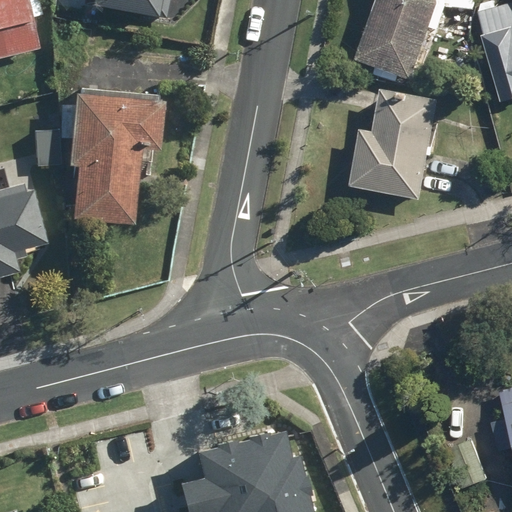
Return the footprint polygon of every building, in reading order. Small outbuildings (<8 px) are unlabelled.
[(24,0),(0,0),(0,59),(36,50),(24,0)] [(167,0),(94,0),(93,8),(165,20),(167,0)] [(381,0),(357,58),(410,80),(442,4),(440,0),(381,0)] [(511,3),(480,12),(487,37),(485,37),(503,103),(511,100),(511,3)] [(423,201),(443,100),(383,88),(375,131),(364,129),(353,187),(423,201)] [(164,102),(73,96),(68,168),(74,168),(71,220),(135,224),(139,147),(161,148),(164,102)] [(61,131),(35,130),(34,167),(61,167),(61,131)] [(0,276),(19,271),(16,261),(27,258),(25,250),(48,243),(33,190),(24,193),(21,184),(0,189),(0,276)] [(511,389),(502,392),(509,419),(494,423),(501,452),(511,449),(511,389)] [(319,511),(306,456),(293,459),(286,431),(200,451),(207,478),(180,484),(186,511),(319,511)] [(490,480),(472,439),(445,451),(462,491),(490,480)] [(132,482),(98,511),(124,511),(144,495),(132,482)]
